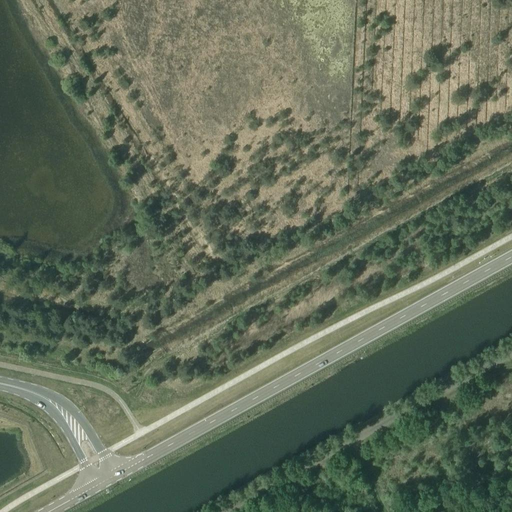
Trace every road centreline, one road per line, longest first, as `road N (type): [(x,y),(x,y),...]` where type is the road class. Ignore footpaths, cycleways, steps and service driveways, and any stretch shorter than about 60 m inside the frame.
road 1 (secondary): [(112,477),(511,259)]
road 2 (unclassified): [(222,511),(511,350)]
